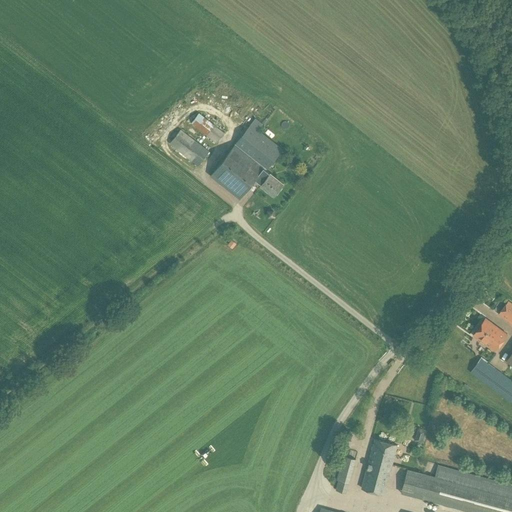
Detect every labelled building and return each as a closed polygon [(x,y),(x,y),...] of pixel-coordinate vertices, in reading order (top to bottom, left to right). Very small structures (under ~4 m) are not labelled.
[(198,113),(191,123),(216,143),(224,132),(198,113)] [(235,144),(264,167),(266,169),(283,148),(258,129),(263,122),(256,117),(235,144)] [(180,129),(169,144),(198,167),(209,151),(180,129)] [(210,174),(239,198),(255,178),(264,167),(235,144),(210,174)] [(264,167),(255,178),(261,183),(261,184),(274,194),(283,182),(266,169),(264,167)] [(231,239),(227,244),(232,248),(236,243),(231,239)] [(511,304),(508,301),(499,314),(511,323),(511,304)] [(495,351),(500,344),(507,335),(484,318),(473,334),(495,351)] [(511,380),(480,358),(470,372),(511,402),(511,380)] [(424,444),(427,430),(418,428),(414,441),(424,444)] [(375,439),(362,489),(383,495),(396,445),(375,439)] [(343,456),(337,480),(349,483),(355,459),(343,456)] [(471,511),(511,511),(511,484),(438,465),(435,477),(417,472),(417,473),(419,474),(413,495),(411,495),(411,496),(471,511)] [(317,503),(337,510),(344,487),(324,481),(317,503)]
